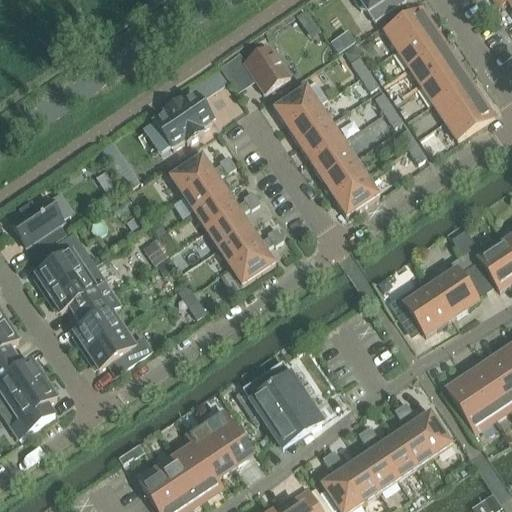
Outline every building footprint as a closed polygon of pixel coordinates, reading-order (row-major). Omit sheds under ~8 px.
[(406,6),(402,0),(352,0),(352,2),(361,15),(366,14),(375,27),(406,6)] [(508,6),(511,3),(511,0),(492,0),(500,12),(508,6)] [(398,57),(435,32),(422,12),(385,37),(398,57)] [(306,14),(297,20),(312,44),(322,37),(306,14)] [(410,74),(447,50),(435,32),(398,57),(410,74)] [(350,53),(341,40),(331,47),(339,60),(350,53)] [(423,94),(460,70),(447,50),(410,74),(423,94)] [(291,83),(270,52),(244,69),(265,100),(291,83)] [(369,78),(360,64),(352,69),(361,83),(369,78)] [(230,65),(220,72),(227,82),(237,75),(230,65)] [(435,112),(470,89),(472,88),(460,70),(423,94),(431,106),(427,108),(429,112),(433,109),(435,112)] [(379,92),(369,78),(361,83),(371,97),(379,92)] [(447,130),(484,106),(472,88),(470,89),(435,112),(447,130)] [(287,134),(321,112),(307,92),(274,114),(287,134)] [(214,129),(195,100),(182,109),(181,106),(165,116),(167,119),(154,127),(173,155),(186,147),(187,150),(203,140),(201,137),(214,129)] [(393,114),(384,100),(376,105),(385,119),(393,114)] [(458,146),(495,122),(484,106),(447,130),(458,146)] [(299,152),(333,130),(321,112),(287,134),(299,152)] [(402,128),(393,114),(385,119),(395,133),(402,128)] [(311,170),(345,148),(333,130),(299,152),(311,170)] [(409,155),(417,150),(408,136),(400,141),(409,155)] [(323,188),(357,166),(345,148),(311,170),(323,188)] [(426,164),(417,150),(409,155),(419,169),(426,164)] [(182,201),(215,179),(218,183),(227,177),(228,179),(236,173),(229,162),(220,168),(221,169),(213,175),(203,160),(170,182),(182,201)] [(335,206),(368,184),(357,166),(323,188),(335,206)] [(227,197),(218,183),(215,179),(182,201),(194,219),(227,197)] [(347,223),(380,201),(368,184),(335,206),(347,223)] [(206,237),(239,215),(242,219),(251,213),(252,215),(260,209),(253,198),(244,204),(245,205),(237,211),(227,197),(194,219),(206,237)] [(135,214),(128,202),(115,210),(122,222),(135,214)] [(64,229),(47,204),(33,213),(32,211),(21,218),(23,220),(11,228),(27,253),(37,246),(44,255),(67,240),(61,231),(64,229)] [(218,255),(251,233),(242,219),(239,215),(206,237),(218,255)] [(166,238),(159,226),(151,231),(159,243),(166,238)] [(230,273),(263,251),(266,255),(275,249),(276,251),(284,245),(277,234),(268,240),(269,241),(261,247),(251,233),(218,255),(230,273)] [(178,252),(169,238),(158,245),(167,259),(178,252)] [(46,302),(94,270),(74,241),(38,265),(45,275),(36,281),(41,288),(38,290),(46,302)] [(511,289),(511,257),(506,248),(502,242),(476,259),(472,254),(462,261),(471,276),(481,269),(500,298),(511,289)] [(167,261),(156,245),(144,253),(155,269),(167,261)] [(276,270),(266,255),(263,251),(230,273),(243,292),(276,270)] [(478,308),(461,283),(471,276),(462,261),(451,268),(456,276),(432,293),(428,287),(426,288),(451,326),(478,308)] [(169,265),(159,271),(165,281),(175,275),(169,265)] [(113,299),(94,270),(46,302),(54,314),(57,312),(61,319),(70,313),(76,323),(113,299)] [(391,293),(384,283),(375,290),(381,299),(391,293)] [(451,326),(426,288),(402,304),(400,302),(389,310),(399,324),(409,317),(426,342),(451,326)] [(183,304),(193,297),(188,290),(178,297),(183,304)] [(123,333),(112,316),(121,311),(113,299),(76,323),(83,333),(74,339),(79,346),(76,347),(84,359),(123,333)] [(207,319),(200,308),(191,315),(198,325),(207,319)] [(0,333),(9,327),(1,315),(0,315),(0,333)] [(0,374),(17,363),(10,353),(19,347),(15,340),(17,339),(9,327),(0,333),(0,374)] [(115,381),(151,357),(143,344),(135,350),(123,333),(84,359),(93,371),(95,370),(99,376),(108,370),(115,381)] [(511,351),(501,359),(511,374),(511,351)] [(511,413),(511,374),(501,359),(483,371),(511,414),(511,413)] [(0,415),(47,384),(39,372),(37,374),(32,367),(23,373),(17,363),(0,374),(0,415)] [(311,411),(283,368),(263,382),(303,442),(323,429),(311,411)] [(511,414),(483,371),(465,383),(494,426),(511,414)] [(303,442),(263,382),(243,395),(283,455),(303,442)] [(494,426),(465,383),(446,395),(475,438),(494,426)] [(56,421),(48,410),(57,404),(53,398),(55,396),(47,384),(0,415),(20,445),(56,421)] [(453,450),(431,417),(416,427),(410,418),(412,417),(406,409),(401,413),(412,430),(434,463),(453,450)] [(434,463),(412,430),(401,413),(395,416),(401,425),(402,424),(408,432),(394,442),(416,475),(434,463)] [(253,461),(225,418),(206,430),(234,473),(253,461)] [(234,473),(206,430),(188,442),(222,493),(223,493),(217,484),(234,473)] [(416,475),(394,442),(380,451),(374,442),(376,441),(370,433),(365,437),(376,454),(398,487),(416,475)] [(398,487),(376,454),(365,437),(359,440),(365,449),(367,448),(372,456),(358,466),(380,499),(398,487)] [(222,493),(188,442),(187,443),(192,451),(175,462),(204,505),(222,493)] [(380,499),(358,466),(344,475),(338,466),(340,465),(334,457),(329,461),(340,478),(362,511),(380,499)] [(360,511),(362,511),(340,478),(329,461),(323,464),(329,473),(331,472),(336,480),(321,490),(335,511),(360,511)] [(193,511),(204,505),(175,462),(157,474),(182,511),(193,511)] [(182,511),(157,474),(138,487),(155,511),(182,511)] [(304,511),(299,503),(284,511),(304,511)]
